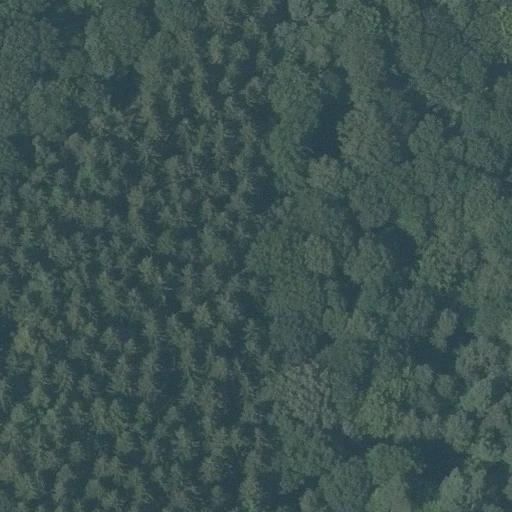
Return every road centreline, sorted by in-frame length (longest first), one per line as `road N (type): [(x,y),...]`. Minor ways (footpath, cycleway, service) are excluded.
road 1 (track): [(262,0),(0,228)]
road 2 (track): [(258,26),(383,0)]
